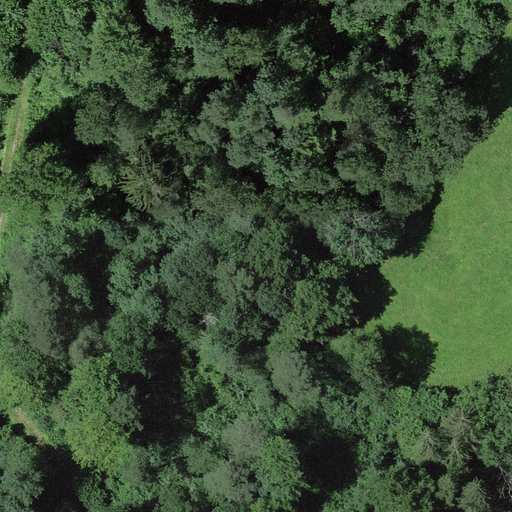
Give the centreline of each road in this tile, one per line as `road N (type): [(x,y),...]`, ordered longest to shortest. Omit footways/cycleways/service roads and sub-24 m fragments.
road 1 (track): [(29,0),(0,206)]
road 2 (track): [(0,380),(88,511)]
